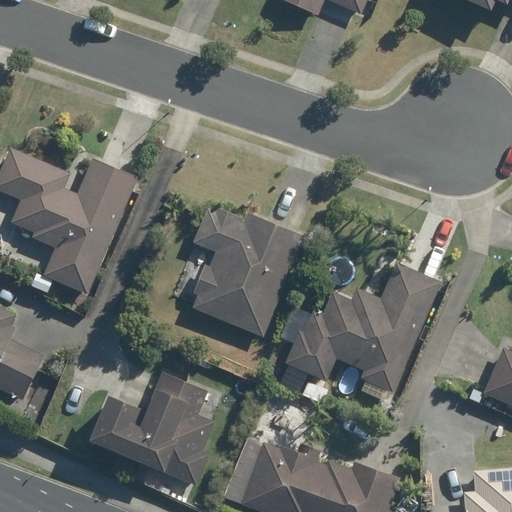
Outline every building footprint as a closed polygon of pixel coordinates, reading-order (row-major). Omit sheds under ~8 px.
[(289,0),(324,16),(330,0),(334,0),(367,14),(373,0),(289,0)] [(511,0),(481,0),(497,7),(505,10),(509,0),(511,0)] [(61,247),(49,275),(92,293),(142,177),(99,159),(84,194),(70,188),(76,173),(16,148),(0,184),(0,187),(26,199),(16,221),(39,231),(37,237),(61,247)] [(191,292),(198,294),(192,308),(262,337),(302,238),(246,215),(242,224),(237,222),(238,217),(215,207),(213,212),(206,209),(193,243),(215,252),(209,267),(202,264),(191,292)] [(371,369),(367,377),(373,379),(396,389),(399,390),(424,336),(431,339),(437,326),(430,323),(448,283),(403,263),(387,298),(363,287),(357,300),(339,292),(328,314),(319,310),(309,333),(306,331),(292,361),(332,380),(343,356),(371,369)] [(0,390),(21,400),(42,356),(8,339),(13,329),(9,326),(14,316),(0,308),(0,390)] [(491,394),(511,403),(511,347),(491,394)] [(121,399),(102,444),(204,487),(218,455),(210,452),(222,423),(205,416),(215,392),(168,372),(153,409),(144,405),(143,407),(121,399)] [(303,397),(320,405),(327,391),(309,383),(303,397)] [(389,511),(387,511),(398,480),(353,462),(350,470),(327,461),(325,466),(315,461),(319,451),(301,444),(297,453),(280,447),(278,450),(264,444),(241,504),(261,511),(389,511)] [(511,511),(511,468),(470,472),(472,492),(459,493),(460,511),(511,511)]
